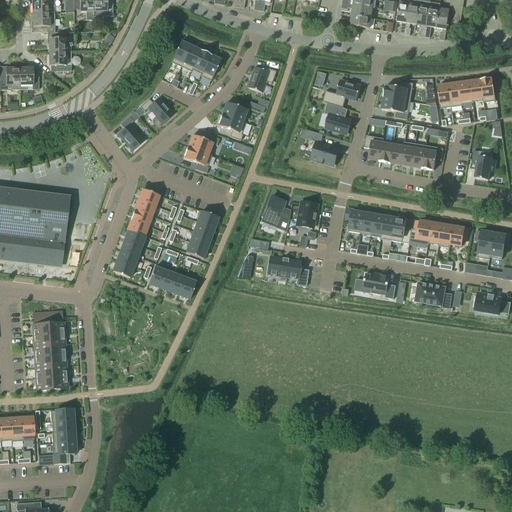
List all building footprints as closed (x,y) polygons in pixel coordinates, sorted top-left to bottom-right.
[(32,2),(32,16),(54,16),(53,0),(37,0),(37,2),(32,2)] [(85,14),(85,19),(85,22),(92,22),(92,19),(92,0),(72,0),(73,11),(79,11),(79,14),(85,14)] [(105,0),(92,0),(92,19),(112,18),(112,2),(105,2),(105,0)] [(243,0),(244,0),(250,1),(249,0),(239,0),(238,10),(243,11),(244,4),(243,4),(243,0)] [(249,0),(250,1),(255,1),(254,6),(253,12),(258,13),(259,0),(249,0)] [(259,0),(258,13),(263,14),(264,7),(265,3),(269,4),(270,0),(259,0)] [(343,1),(342,6),(372,11),(374,1),(365,0),(353,0),(354,2),(343,1)] [(400,5),(396,24),(401,25),(400,36),(405,37),(410,1),(402,0),(399,0),(399,4),(400,5)] [(410,1),(405,37),(410,38),(411,31),(409,31),(410,26),(416,27),(420,3),(410,1)] [(386,12),(395,14),(397,4),(388,2),(386,12)] [(420,3),(416,27),(423,28),(422,33),(420,33),(419,39),(424,40),(429,9),(430,3),(420,2),(420,3)] [(462,14),(463,7),(451,5),(450,11),(462,14)] [(352,11),(351,17),(371,20),(372,11),(342,6),(341,11),(347,12),(348,10),(352,11)] [(429,9),(424,40),(430,41),(431,30),(436,30),(439,11),(429,9)] [(445,43),(448,24),(449,18),(449,13),(439,11),(436,30),(442,32),(442,36),(440,36),(439,42),(445,43)] [(461,20),(462,14),(450,11),(449,13),(449,18),(461,20)] [(54,35),(54,16),(32,16),(32,29),(30,29),(31,35),(46,35),(54,35)] [(339,21),(339,26),(369,31),(371,20),(351,17),(350,22),(339,21)] [(449,18),(448,24),(460,26),(461,20),(449,18)] [(387,23),(386,33),(392,34),(394,24),(387,23)] [(49,54),(70,54),(70,48),(65,48),(65,41),(62,41),(62,35),(54,35),(46,35),(46,42),(49,42),(49,54)] [(179,44),(170,64),(181,69),(190,49),(180,44),(179,44)] [(190,49),(181,69),(190,74),(200,53),(199,52),(199,53),(190,49)] [(200,53),(190,74),(191,74),(192,71),(201,76),(200,78),(210,57),(206,55),(205,55),(200,53)] [(55,74),(71,74),(71,67),(66,67),(66,62),(71,62),(70,54),(49,54),(49,68),(55,68),(55,74)] [(210,57),(200,78),(210,83),(220,62),(219,62),(210,58),(210,57)] [(81,74),(86,79),(93,72),(87,66),(81,74)] [(6,69),(0,69),(0,91),(6,92),(6,88),(12,88),(12,92),(19,92),(19,70),(6,71),(6,69)] [(247,89),(261,95),(262,94),(261,94),(265,83),(271,86),(275,73),(269,71),(268,74),(254,69),(254,70),(247,89)] [(32,70),(19,70),(19,92),(26,92),(26,87),(32,87),(32,92),(39,92),(39,76),(32,76),(32,70)] [(487,80),(480,81),(483,104),(495,103),(492,80),(487,81),(487,80)] [(171,85),(170,87),(176,89),(179,84),(176,83),(173,81),(171,85)] [(325,92),(322,104),(327,105),(343,110),(346,99),(356,102),(360,87),(340,81),(336,96),(325,92)] [(480,82),(469,83),(472,105),(473,105),(473,103),(482,102),(483,105),(483,104),(480,81),(479,81),(480,82)] [(469,83),(459,85),(462,107),(462,106),(472,105),(469,83)] [(385,88),(383,99),(410,104),(413,86),(401,84),(400,89),(385,87),(385,88)] [(193,85),(188,95),(191,97),(196,86),(193,85)] [(459,85),(448,86),(451,109),(462,107),(459,85)] [(433,107),(436,107),(434,89),(433,86),(426,87),(428,99),(425,100),(426,106),(433,107)] [(448,86),(437,88),(440,110),(451,109),(448,86)] [(383,99),(381,111),(396,114),(395,119),(407,122),(410,104),(383,99)] [(148,101),(139,109),(144,114),(147,110),(161,126),(173,116),(158,100),(152,105),(148,101)] [(221,115),(221,116),(245,125),(246,124),(242,123),(246,112),(226,104),(225,105),(221,115)] [(249,104),(247,110),(262,115),(265,109),(249,104)] [(327,105),(324,115),(329,117),(325,130),(346,136),(350,122),(345,121),(347,111),(343,110),(327,105)] [(221,116),(217,126),(217,127),(231,133),(229,138),(240,142),(242,136),(241,136),(245,125),(221,116)] [(123,131),(117,136),(132,153),(143,142),(129,127),(133,123),(129,118),(120,126),(123,131)] [(492,124),(491,129),(494,130),(501,131),(500,123),(492,124)] [(307,132),(305,138),(306,138),(306,137),(320,142),(322,136),(323,137),(323,136),(319,135),(306,131),(306,132),(307,132)] [(186,148),(211,158),(211,157),(208,156),(212,145),(216,147),(219,141),(207,137),(205,142),(191,137),(187,148),(186,148)] [(366,138),(364,149),(370,150),(368,161),(379,163),(383,140),(366,138)] [(383,140),(379,163),(384,164),(383,164),(390,165),(393,147),(382,145),(383,140)] [(316,143),(311,161),(317,163),(317,164),(318,164),(322,165),(322,166),(323,165),(330,167),(330,166),(333,167),(334,163),(336,159),(335,159),(338,150),(332,148),(316,143)] [(393,147),(390,165),(400,166),(404,144),(403,149),(393,147)] [(404,144),(400,166),(411,168),(415,146),(404,144)] [(415,146),(411,168),(421,170),(421,171),(425,147),(415,146)] [(242,147),(240,154),(250,157),(251,153),(252,151),(249,150),(245,148),(242,147)] [(425,147),(421,171),(428,172),(428,171),(433,172),(435,161),(441,162),(443,150),(425,147)] [(182,159),(182,160),(197,165),(194,171),(206,175),(208,169),(207,169),(211,158),(186,148),(182,159)] [(473,152),(471,164),(477,165),(474,180),(488,182),(489,174),(494,175),(496,162),(491,161),(492,155),(473,152)] [(0,191),(0,260),(60,268),(68,200),(0,191)] [(141,192),(138,202),(155,208),(158,198),(159,198),(141,191),(141,192)] [(271,198),(261,223),(277,230),(282,219),(288,222),(289,216),(281,213),(285,204),(271,198)] [(134,211),(133,212),(151,218),(155,208),(138,202),(134,212),(134,211)] [(300,204),(296,227),(312,230),(316,207),(300,204)] [(133,212),(130,222),(147,228),(151,218),(133,212)] [(347,212),(345,222),(350,223),(348,233),(359,235),(363,215),(347,212)] [(201,213),(197,223),(214,230),(217,220),(218,219),(201,213)] [(363,215),(359,235),(360,235),(370,237),(374,216),(363,215)] [(374,216),(370,237),(381,238),(384,218),(374,216)] [(381,238),(380,241),(391,242),(395,220),(384,218),(381,238)] [(395,220),(391,242),(402,244),(409,245),(409,244),(411,233),(409,233),(411,223),(406,222),(395,220)] [(130,223),(127,232),(143,239),(147,228),(130,222),(129,222),(130,223)] [(411,233),(409,244),(427,247),(428,247),(428,245),(431,225),(420,223),(415,222),(413,231),(411,231),(411,233)] [(197,223),(193,234),(210,240),(214,230),(197,223)] [(431,225),(428,245),(438,246),(442,227),(431,225)] [(438,246),(438,248),(449,249),(449,250),(450,246),(449,246),(452,228),(442,227),(438,246)] [(452,228),(449,246),(450,246),(461,248),(462,240),(467,241),(469,231),(464,230),(452,228)] [(127,233),(123,243),(140,249),(143,239),(127,232),(126,233),(127,233)] [(476,232),(474,242),(479,243),(477,259),(489,261),(490,259),(489,259),(493,235),(481,233),(476,232)] [(307,233),(306,240),(313,242),(314,235),(307,233)] [(193,234),(189,244),(206,250),(210,240),(193,234)] [(493,235),(489,259),(490,259),(501,261),(504,247),(509,248),(510,238),(505,237),(493,235)] [(123,243),(120,253),(136,259),(140,249),(123,243)] [(185,254),(185,255),(202,261),(202,260),(206,250),(189,244),(186,254),(185,254)] [(120,253),(116,263),(132,270),(136,259),(120,253)] [(238,279),(248,281),(252,260),(246,259),(238,279)] [(270,259),(267,276),(269,276),(269,277),(270,277),(270,276),(274,276),(274,277),(275,277),(289,279),(289,280),(290,279),(294,280),(294,281),(294,280),(296,280),(295,287),(306,289),(308,272),(298,270),(299,263),(287,262),(288,261),(287,261),(287,262),(282,261),(282,260),(281,260),(281,261),(270,259)] [(112,273),(112,274),(129,280),(129,279),(132,270),(116,263),(112,273)] [(154,269),(148,286),(158,289),(164,273),(154,269),(155,269),(154,269)] [(164,273),(158,289),(168,293),(174,276),(164,273)] [(365,275),(363,290),(371,292),(370,295),(385,297),(385,299),(393,301),(395,287),(388,286),(389,277),(374,275),(373,277),(365,275)] [(174,276),(168,293),(179,297),(185,280),(174,276)] [(185,280),(179,297),(189,301),(195,286),(196,284),(195,284),(185,280)] [(418,284),(414,303),(441,308),(441,309),(449,310),(451,296),(444,295),(445,289),(418,284)] [(478,295),(475,310),(485,312),(485,314),(498,316),(498,314),(509,316),(511,304),(500,303),(501,300),(494,299),(494,297),(488,296),(488,297),(478,295)] [(52,325),(47,325),(48,337),(64,336),(63,324),(63,325),(57,325),(52,325)] [(32,326),(33,338),(48,337),(47,325),(42,326),(37,326),(32,326)] [(64,336),(48,337),(49,347),(64,346),(64,336)] [(48,337),(33,338),(33,348),(49,347),(48,337)] [(64,346),(49,347),(49,358),(65,357),(64,346)] [(49,347),(33,348),(34,359),(49,358),(49,347)] [(65,357),(49,358),(50,369),(66,368),(65,357)] [(49,358),(34,359),(35,370),(50,369),(49,358)] [(66,368),(50,369),(51,380),(66,379),(66,368)] [(50,369),(35,370),(35,381),(51,380),(50,369)] [(66,379),(51,380),(52,391),(67,390),(66,379)] [(51,380),(35,381),(36,392),(52,391),(51,380)] [(73,411),(50,413),(50,424),(73,422),(73,411)] [(32,419),(20,420),(22,443),(25,442),(33,442),(32,419)] [(20,420),(10,421),(11,443),(22,443),(20,420)] [(10,421),(0,421),(0,438),(0,444),(1,444),(1,443),(11,442),(11,443),(10,421)] [(73,422),(50,424),(52,424),(52,434),(51,434),(51,435),(74,433),(73,422)] [(74,433),(51,435),(52,446),(75,444),(74,433)] [(53,457),(38,458),(38,464),(38,467),(69,465),(69,456),(76,455),(75,444),(52,446),(53,457)]
